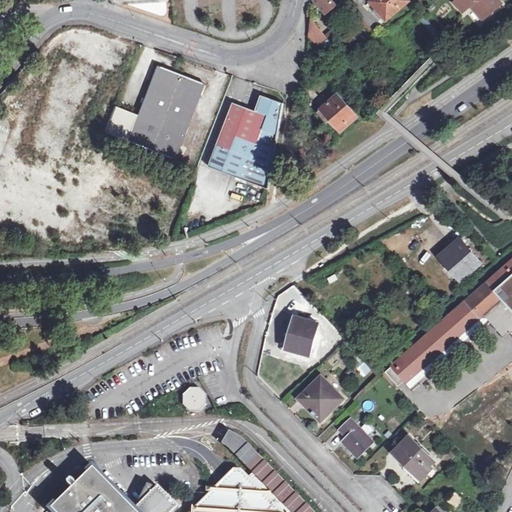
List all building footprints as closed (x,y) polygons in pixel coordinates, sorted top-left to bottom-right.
[(314,0),(315,0),(326,15),(336,6),(331,0),(314,0)] [(408,0),(373,0),(371,2),(384,19),(399,7),(401,9),(410,2),(408,0)] [(458,0),(455,3),(463,12),(471,6),(483,21),(502,5),(498,0),(458,0)] [(399,7),(384,19),(387,21),(401,9),(399,7)] [(317,47),(327,39),(312,21),(309,37),(317,47)] [(118,90),(123,75),(55,52),(21,153),(75,170),(103,85),(118,90)] [(119,75),(125,76),(127,66),(121,65),(119,75)] [(115,108),(105,132),(174,159),(204,85),(156,66),(136,116),(115,108)] [(263,180),(287,102),(261,94),(255,112),(234,105),(215,165),(263,180)] [(338,95),(321,110),(331,122),(333,120),(343,131),(358,118),(338,95)] [(460,240),(440,258),(447,267),(449,265),(462,279),(480,263),(460,240)] [(391,258),(383,249),(372,259),(380,268),(391,258)] [(511,261),(385,372),(398,386),(404,381),(407,384),(502,301),(511,311),(511,261)] [(449,265),(447,267),(460,281),(462,279),(449,265)] [(511,311),(502,301),(407,384),(413,391),(490,323),(497,331),(504,326),(511,334),(511,311)] [(319,324),(295,318),(286,350),(310,356),(319,324)] [(344,400),(321,376),(299,398),(306,406),(308,404),(315,411),(314,413),(321,421),(331,412),(329,409),(335,404),(337,406),(344,400)] [(439,410),(451,400),(441,388),(429,399),(439,410)] [(194,389),(183,400),(194,412),(205,401),(194,389)] [(472,427),(493,403),(488,399),(467,422),(472,427)] [(308,404),(306,406),(314,413),(315,411),(308,404)] [(329,409),(331,412),(337,406),(335,404),(329,409)] [(373,442),(351,419),(341,430),(348,437),(343,442),(358,457),(373,442)] [(226,447),(246,467),(252,461),(257,455),(241,439),(228,431),(225,437),(220,444),(226,447)] [(409,437),(394,453),(406,466),(419,478),(432,466),(435,462),(409,437)] [(312,511),(298,497),(257,455),(252,461),(246,467),(254,475),(249,480),(240,471),(232,471),(229,474),(203,499),(190,511),(179,511),(183,508),(159,484),(156,486),(134,508),(137,511),(136,511),(125,511),(87,473),(75,485),(70,480),(67,483),(71,488),(56,504),(51,504),(52,510),(53,511),(312,511)] [(419,478),(406,466),(404,468),(419,484),(434,469),(432,466),(419,478)] [(150,480),(134,508),(156,486),(150,480)] [(463,500),(455,492),(447,500),(455,508),(463,500)]
